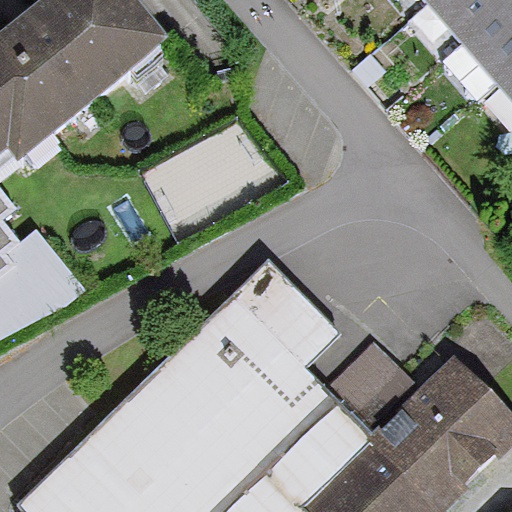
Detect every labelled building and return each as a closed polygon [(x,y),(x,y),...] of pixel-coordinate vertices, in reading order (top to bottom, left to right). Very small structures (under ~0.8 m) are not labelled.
[(170,39),(138,0),(37,0),(0,30),(0,155),(9,148),(19,160),(170,39)] [(511,0),(425,0),(511,100),(511,0)] [(254,126),(153,175),(185,242),(287,193),(254,126)] [(271,279),(34,508),(37,511),(298,511),(367,446),(298,376),(333,342),(271,279)] [(440,511),(511,443),(511,426),(458,371),(310,511),(440,511)]
